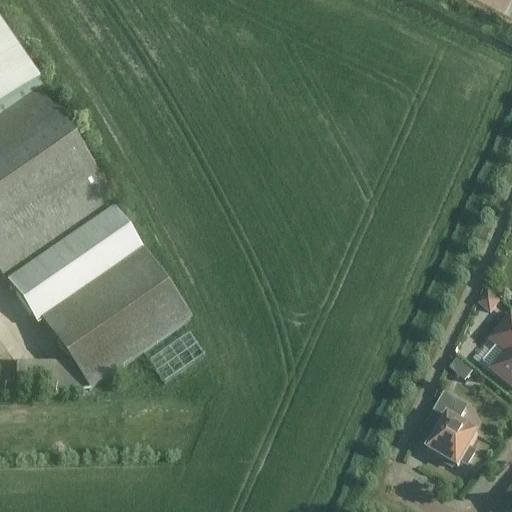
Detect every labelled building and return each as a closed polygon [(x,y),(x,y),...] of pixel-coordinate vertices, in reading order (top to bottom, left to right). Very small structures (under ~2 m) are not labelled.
[(0,109),(38,83),(0,27),(0,109)] [(0,116),(0,276),(5,284),(37,330),(43,326),(88,392),(189,323),(112,211),(117,207),(37,91),(0,116)] [(500,305),(488,294),(477,306),(490,317),(500,305)] [(511,387),(511,319),(511,318),(491,342),(507,354),(492,371),(511,387)] [(470,373),(456,362),(446,375),(460,386),(470,373)] [(465,410),(445,397),(426,428),(438,436),(428,453),(444,462),(443,464),(452,470),(453,468),(457,470),(461,464),(467,467),(474,454),(469,451),(477,437),(456,425),(465,410)]
